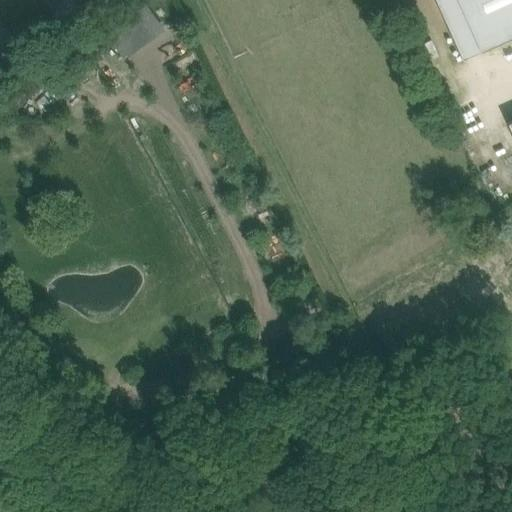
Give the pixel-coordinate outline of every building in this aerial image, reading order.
[(61,0),(43,0),(50,9),(61,0)] [(511,0),(457,0),(481,52),(511,37),(511,0)] [(137,11),(155,36),(165,29),(147,4),(137,11)] [(134,52),(116,26),(106,34),(125,59),(134,52)] [(0,123),(12,115),(5,104),(0,107),(0,123)]
